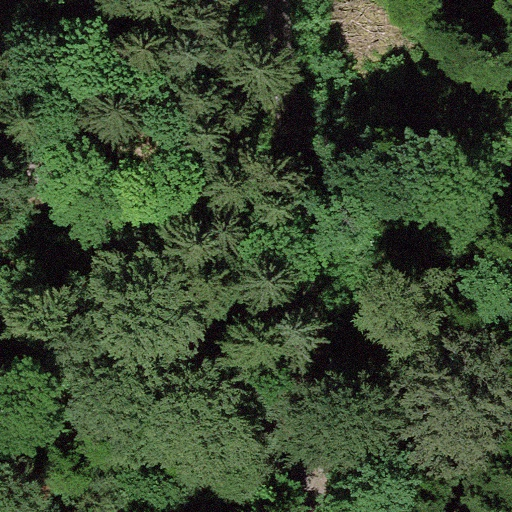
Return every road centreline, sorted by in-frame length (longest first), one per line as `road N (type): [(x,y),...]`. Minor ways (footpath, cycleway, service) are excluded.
road 1 (track): [(312,511),(315,472),(46,175),(0,149)]
road 2 (track): [(315,472),(303,225),(275,0)]
